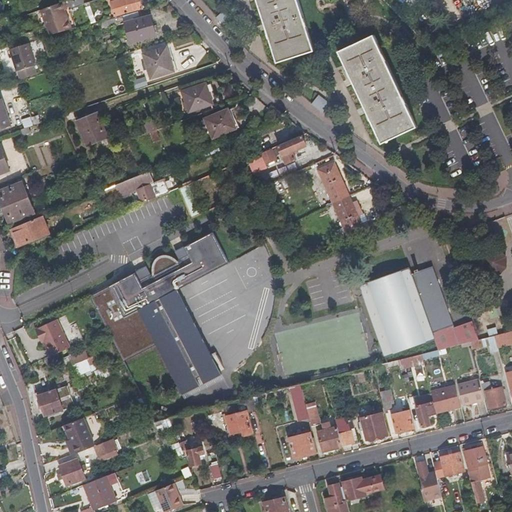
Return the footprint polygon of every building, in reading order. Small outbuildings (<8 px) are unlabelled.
[(65,0),(63,0),(41,7),(47,27),(49,35),(71,29),(66,8),(68,7),(65,0)] [(111,0),(115,15),(140,8),(137,0),(111,0)] [(298,0),(257,0),(278,62),(315,50),(298,0)] [(95,20),(93,10),(100,9),(98,1),(85,4),(89,21),(95,20)] [(150,15),(124,23),(130,42),(156,35),(150,15)] [(235,27),(224,16),(217,22),(227,34),(235,27)] [(383,143),(418,126),(374,34),(339,50),(383,143)] [(16,70),(18,69),(20,77),(35,73),(32,65),(35,65),(28,42),(9,48),(16,70)] [(168,46),(146,54),(153,77),(176,69),(168,46)] [(146,78),(132,82),(134,89),(148,84),(146,78)] [(208,81),(184,89),(191,110),(215,102),(208,81)] [(0,130),(11,126),(2,99),(0,99),(0,130)] [(320,103),(314,110),(327,120),(333,112),(320,103)] [(230,107),(208,116),(216,135),(237,126),(230,107)] [(31,116),(22,119),(25,128),(34,125),(31,116)] [(88,116),(77,120),(88,145),(108,137),(99,116),(89,119),(88,116)] [(147,122),(153,143),(161,141),(155,119),(147,122)] [(296,152),(305,149),(299,135),(277,145),(285,166),(294,162),(293,157),(297,156),(296,152)] [(0,146),(0,173),(10,170),(0,146)] [(270,148),(261,152),(274,183),(275,182),(283,179),(270,148)] [(349,196),(335,164),(319,171),(333,203),(349,196)] [(145,173),(107,189),(110,197),(115,195),(116,198),(138,190),(143,203),(158,197),(151,180),(154,179),(150,171),(145,173)] [(283,179),(275,182),(277,187),(290,181),(288,177),(283,179)] [(168,192),(178,187),(174,179),(164,183),(168,192)] [(29,197),(23,182),(0,192),(0,195),(5,207),(29,197)] [(348,237),(365,230),(349,196),(333,203),(348,237)] [(11,223),(36,213),(29,197),(5,207),(11,223)] [(21,246),(51,234),(44,216),(14,229),(21,246)] [(86,297),(123,369),(156,353),(179,396),(196,388),(192,381),(197,379),(200,385),(217,377),(174,292),(226,266),(210,234),(182,249),(186,256),(176,261),(173,263),(170,260),(167,258),(164,258),(162,258),(158,259),(155,260),(153,263),(151,265),(150,268),(150,272),(151,275),(148,277),(136,282),(132,274),(101,290),(102,294),(100,295),(98,292),(90,296),(92,299),(89,301),(87,297),(86,297)] [(498,275),(511,264),(497,247),(484,257),(498,275)] [(172,253),(176,261),(186,256),(182,249),(172,253)] [(437,350),(438,350),(446,348),(470,342),(477,340),(470,319),(451,325),(430,267),(417,272),(416,268),(410,270),(412,274),(409,274),(407,268),(358,285),(358,286),(359,286),(360,286),(384,356),(383,356),(384,357),(433,339),(437,350)] [(132,274),(136,282),(148,277),(143,268),(132,274)] [(54,319),(33,330),(38,338),(40,337),(42,342),(49,357),(68,347),(54,319)] [(511,331),(494,336),(497,344),(511,340),(511,331)] [(477,340),(470,342),(472,349),(491,344),(493,351),(498,350),(497,344),(494,336),(477,340)] [(421,354),(423,359),(440,355),(438,350),(437,350),(421,354)] [(67,358),(73,371),(91,363),(93,362),(90,356),(84,358),(81,352),(67,358)] [(404,363),(423,359),(421,354),(403,359),(404,363)] [(389,385),(387,379),(377,381),(379,388),(389,385)] [(478,379),(457,385),(463,405),(484,400),(478,379)] [(490,388),(488,381),(481,383),(483,390),(485,389),(489,409),(506,405),(501,385),(490,388)] [(288,392),(291,391),(292,396),(303,393),(301,385),(287,389),(288,392)] [(461,407),(455,386),(431,392),(434,402),(437,413),(461,407)] [(230,398),(242,395),(241,388),(228,391),(230,398)] [(54,390),(36,396),(43,416),(68,407),(66,399),(58,402),(54,390)] [(394,403),(391,393),(381,395),(384,409),(392,407),(391,404),(394,403)] [(248,416),(256,414),(252,397),(244,400),(247,414),(227,419),(232,437),(243,434),(244,438),(253,436),(248,416)] [(437,413),(434,402),(417,406),(422,427),(430,425),(428,415),(437,413)] [(308,411),(312,427),(320,425),(316,409),(308,411)] [(415,428),(410,410),(392,415),(397,433),(415,428)] [(382,413),(361,418),(367,440),(388,435),(382,413)] [(178,448),(183,457),(187,456),(190,467),(202,464),(200,454),(204,454),(203,447),(188,450),(184,442),(180,444),(170,423),(184,419),(183,415),(165,420),(178,448)] [(93,448),(94,447),(82,418),(63,425),(69,439),(71,445),(66,446),(70,456),(93,448)] [(325,426),(326,431),(319,432),(324,451),(343,447),(338,428),(332,429),(330,424),(325,426)] [(358,443),(353,424),(338,428),(343,447),(358,443)] [(316,445),(314,438),(312,439),(310,433),(289,438),(294,459),(316,454),(314,446),(316,445)] [(94,447),(93,448),(97,458),(115,451),(111,441),(94,447)] [(466,452),(471,472),(468,473),(470,480),(490,476),(483,447),(466,452)] [(459,454),(441,458),(442,462),(433,465),(435,473),(436,479),(446,476),(464,471),(459,454)] [(58,467),(62,475),(63,478),(66,486),(85,478),(77,459),(58,467)] [(436,479),(435,473),(428,475),(425,462),(417,464),(424,489),(421,490),(424,501),(441,496),(438,486),(436,479)] [(222,477),(218,464),(211,466),(214,479),(222,477)] [(93,511),(116,502),(106,476),(83,485),(92,507),(80,511),(93,511)] [(384,490),(380,476),(367,479),(371,494),(384,490)] [(343,486),(347,501),(367,496),(367,495),(371,494),(367,479),(362,481),(362,478),(343,484),(343,486)] [(481,503),(475,480),(470,481),(476,504),(481,503)] [(161,511),(167,511),(182,506),(178,496),(176,497),(171,484),(154,491),(161,511)] [(324,500),(327,511),(348,511),(350,511),(347,501),(343,486),(340,487),(340,484),(328,487),(331,498),(324,500)] [(272,498),(273,501),(265,503),(267,511),(288,511),(285,498),(278,500),(277,496),(272,498)]
